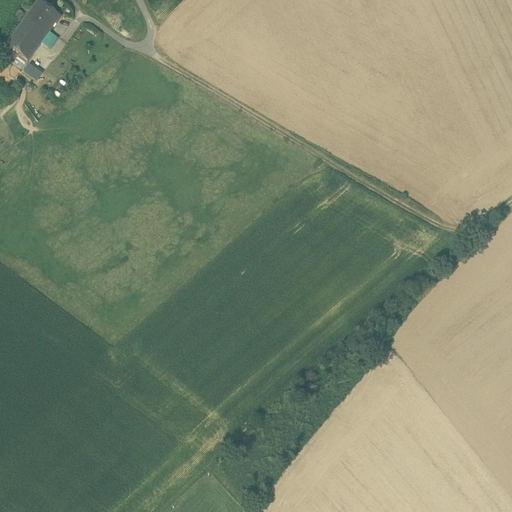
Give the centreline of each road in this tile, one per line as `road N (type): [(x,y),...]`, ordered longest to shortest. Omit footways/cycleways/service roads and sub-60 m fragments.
road 1 (track): [(511,202),(456,228),(140,50)]
road 2 (unclassified): [(139,0),(155,34),(140,50),(70,0)]
